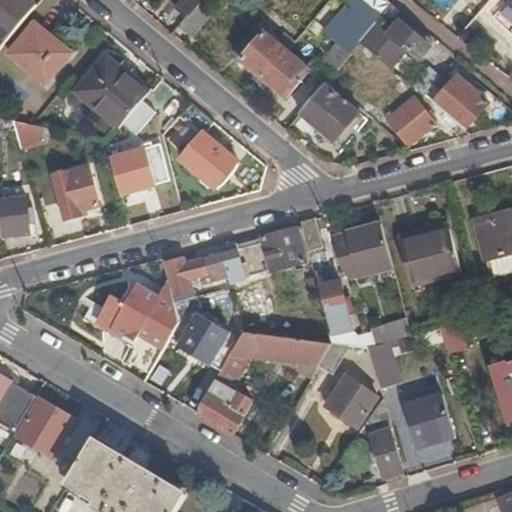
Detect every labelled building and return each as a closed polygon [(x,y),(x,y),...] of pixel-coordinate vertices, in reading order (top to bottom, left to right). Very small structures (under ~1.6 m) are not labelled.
[(0,0),(0,48),(1,50),(38,6),(31,0),(0,0)] [(382,20),(394,6),(386,0),(377,0),(370,10),(382,20)] [(201,1),(180,27),(194,39),(215,14),(201,1)] [(379,24),(382,20),(370,10),(361,3),(332,36),(339,43),(353,54),(362,44),(379,24)] [(391,35),(379,24),(362,44),(392,71),(408,52),(418,60),(433,41),(421,31),(418,36),(402,23),(391,35)] [(12,56),(48,86),(69,61),(50,44),(54,39),(39,26),(12,56)] [(243,62),(265,81),(289,52),(297,44),(285,34),(282,39),(278,43),(271,36),(267,33),(257,45),(248,37),(235,52),(244,60),(243,62)] [(274,33),(271,36),(278,43),(282,39),(274,33)] [(353,54),(339,43),(321,65),(335,77),(350,57),(353,54)] [(289,52),(265,81),(289,100),(313,72),(289,52)] [(350,57),(335,77),(345,86),(361,66),(350,57)] [(122,129),(154,91),(132,72),(128,76),(109,59),(81,94),(122,129)] [(425,98),(433,88),(441,79),(430,69),(413,88),(425,98)] [(456,125),(465,133),(489,106),(458,79),(443,96),(434,106),(456,125)] [(330,82),(311,104),(302,114),(311,122),(336,143),(360,115),(347,105),(351,100),(330,82)] [(434,106),(443,96),(433,88),(425,98),(434,106)] [(360,115),(363,111),(351,100),(347,105),(360,115)] [(410,145),(430,122),(407,103),(387,126),(410,145)] [(187,138),(207,116),(194,105),(174,127),(187,138)] [(447,135),(456,125),(434,106),(426,116),(447,135)] [(15,123),(22,150),(41,146),(46,131),(34,127),(15,123)] [(240,164),(206,136),(183,162),(217,191),(240,164)] [(115,168),(122,196),(157,187),(147,151),(116,159),(119,167),(115,168)] [(53,178),(66,222),(84,217),(83,213),(101,208),(90,168),(53,178)] [(0,206),(2,240),(31,237),(29,200),(5,202),(0,202),(0,206)] [(493,214),(475,217),(485,260),(511,254),(511,214),(494,219),(493,214)] [(316,223),(301,228),(310,262),(311,266),(326,262),(316,223)] [(353,279),(393,267),(382,224),(333,238),(341,271),(348,280),(353,279)] [(310,262),(301,228),(297,229),(305,262),(310,262)] [(239,250),(246,277),(271,270),(271,272),(305,262),(297,229),(262,238),(264,243),(239,250)] [(462,273),(450,230),(417,238),(416,234),(398,238),(410,286),(462,273)] [(174,304),(195,298),(190,281),(210,275),(212,282),(230,278),(231,284),(246,279),(246,277),(239,250),(238,245),(222,249),(224,253),(186,264),(184,259),(164,265),(169,280),(174,304)] [(349,349),(369,352),(376,349),(372,336),(368,337),(362,339),(353,333),(340,283),(327,286),(322,267),(312,270),(314,278),(317,289),(322,288),(334,337),(341,336),(344,348),(349,349)] [(477,283),(486,315),(503,310),(494,278),(477,283)] [(165,353),(176,333),(180,325),(174,304),(169,280),(158,298),(139,287),(128,306),(113,298),(102,317),(117,325),(112,333),(125,341),(136,347),(141,339),(165,353)] [(180,348),(222,374),(235,352),(224,345),(230,335),(200,318),(195,298),(174,304),(180,325),(176,333),(187,338),(180,348)] [(123,344),(125,341),(112,333),(117,325),(102,317),(96,327),(123,344)] [(390,345),(411,338),(407,321),(371,332),(372,336),(376,349),(390,345)] [(447,356),(465,351),(457,324),(439,329),(447,356)] [(277,362),(313,381),(318,373),(333,346),(331,346),(261,336),(245,333),(245,335),(235,352),(222,374),(198,415),(234,437),(254,404),(241,395),(239,398),(227,391),(247,358),(277,362)] [(331,346),(333,346),(344,348),(341,336),(334,337),(330,338),(331,346)] [(376,349),(369,352),(382,391),(403,384),(390,345),(376,349)] [(333,346),(318,373),(330,380),(349,349),(344,348),(333,346)] [(511,364),(496,370),(511,421),(511,364)] [(0,422),(16,432),(36,398),(0,376),(0,422)] [(377,401),(347,379),(340,389),(336,387),(328,399),(331,402),(326,410),(356,430),(377,401)] [(455,438),(441,397),(403,408),(416,450),(455,438)] [(77,421),(42,400),(20,437),(54,459),(77,421)] [(389,433),(392,432),(383,402),(366,425),(384,482),(403,476),(389,433)] [(123,457),(96,441),(69,484),(100,503),(97,507),(105,511),(178,511),(189,494),(124,456),(123,457)] [(511,511),(511,497),(501,503),(505,511),(511,511)]
